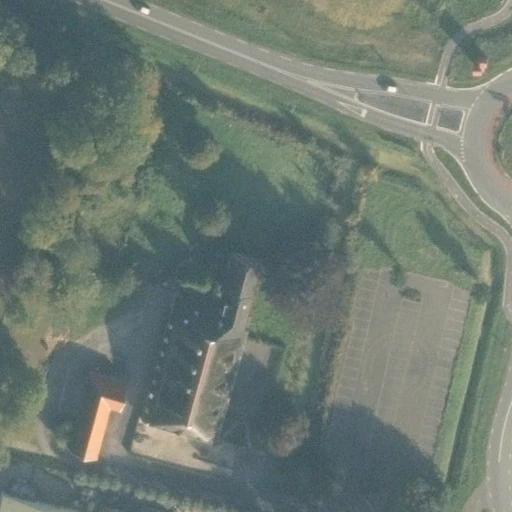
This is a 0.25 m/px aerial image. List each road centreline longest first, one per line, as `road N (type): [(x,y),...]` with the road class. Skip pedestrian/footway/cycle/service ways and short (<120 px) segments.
road 1 (primary): [(90,0),(471,148)]
road 2 (primary): [(484,100),(331,77),(122,0)]
